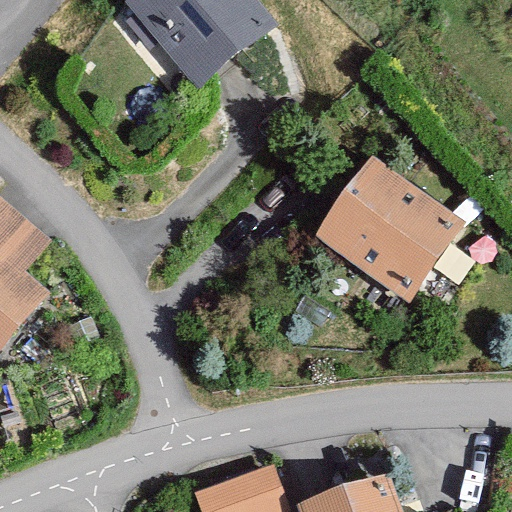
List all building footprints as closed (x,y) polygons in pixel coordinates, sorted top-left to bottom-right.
[(256,0),(134,0),(128,6),(207,97),(284,31),(256,0)] [(460,224),(375,163),(324,233),(409,294),(460,224)] [(0,199),(0,366),(54,300),(29,279),(57,245),(0,199)] [(277,511),(286,509),(271,470),(201,496),(207,511),(277,511)] [(405,511),(394,480),(309,511),(405,511)]
